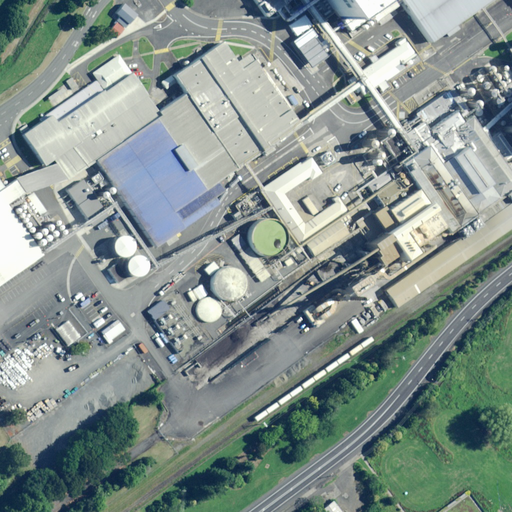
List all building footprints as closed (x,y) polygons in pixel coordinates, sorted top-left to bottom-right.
[(376,0),(384,0),(416,48),(489,0),(509,0),(511,4),(511,0),(282,0),(274,5),(303,48),(376,0)] [(135,15),(123,4),(115,13),(128,24),(135,15)] [(127,26),(117,18),(113,23),(115,25),(108,32),(116,39),(127,26)] [(407,59),(395,42),(350,74),(362,90),(407,59)] [(83,160),(143,249),(210,204),(200,189),(293,126),(246,56),(227,69),(212,47),(160,82),(170,96),(146,111),(114,63),(7,135),(42,187),(83,160)] [(72,76),(65,81),(71,90),(78,85),(72,76)] [(63,85),(46,97),(49,102),(66,90),(63,85)] [(365,101),(363,97),(355,103),(357,106),(365,101)] [(381,226),(362,239),(386,273),(511,184),(511,103),(471,132),(459,115),(389,165),(407,191),(373,215),(381,226)] [(308,152),(257,185),(295,243),(303,238),(338,215),(349,208),(339,193),(304,216),(286,190),(319,168),(308,152)] [(109,216),(83,179),(66,190),(92,228),(109,216)] [(33,193),(26,197),(39,216),(46,212),(33,193)] [(258,193),(249,199),(236,208),(237,210),(230,215),(235,222),(255,208),(264,202),(258,193)] [(0,278),(33,256),(0,206),(0,278)] [(303,238),(313,253),(347,230),(338,215),(303,238)] [(277,255),(280,253),(282,252),(282,251),(284,248),(286,245),(287,242),(287,239),(287,236),(286,233),(285,230),(283,227),(280,224),(278,222),(275,221),(272,220),(269,220),(265,220),(262,221),(259,222),(256,224),(254,226),(252,229),(251,232),(250,235),(249,238),(250,241),(250,245),(252,248),(253,250),(256,253),(258,255),(261,256),(264,257),(268,257),(271,257),(274,256),(277,255)] [(121,257),(123,257),(126,256),(127,255),(128,254),(130,253),(131,251),(131,249),(132,247),(132,245),(132,243),(131,242),(130,240),(129,238),(128,237),(126,236),(124,235),(123,235),(121,234),(119,235),(117,235),(115,236),(113,237),(112,239),(111,240),(110,242),(110,244),(110,246),(110,248),(110,250),(111,251),(112,253),(114,254),(115,255),(117,256),(119,257),(121,257)] [(248,247),(239,253),(260,283),(269,276),(248,247)] [(141,258),(138,256),(137,256),(135,255),(133,255),(131,256),(129,256),(127,257),(126,259),(125,260),(124,262),(123,264),(123,266),(123,267),(123,269),(124,271),(125,273),(126,274),(128,275),(129,276),(131,277),(133,277),(135,277),(137,277),(139,276),(140,275),(142,274),(143,272),(144,271),(145,269),(145,267),(145,265),(144,263),(144,261),(143,260),(141,258)] [(116,263),(107,269),(117,284),(126,278),(116,263)] [(215,296),(217,298),(220,299),(223,300),(226,301),(229,301),(232,301),(235,300),(237,298),(240,296),(242,294),(243,291),(244,289),(245,286),(245,283),(245,280),(244,277),(242,274),(240,272),(238,270),(235,268),(233,267),(230,266),(227,266),(224,267),(221,268),(218,269),(216,271),(214,273),(212,276),(211,279),(210,282),(210,285),(211,288),(212,291),(213,293),(215,296)] [(197,315),(198,317),(198,318),(199,319),(200,320),(202,321),(204,322),(207,323),(209,323),(211,323),(213,322),(215,321),(217,320),(218,318),(220,316),(221,314),(221,312),(221,310),(221,308),(220,306),(219,304),(218,302),(217,300),(215,299),(213,298),(211,298),(208,298),(206,298),(204,298),(202,299),(200,301),(199,302),(197,304),(196,306),(196,308),(196,310),(196,313),(197,315)] [(168,310),(162,301),(147,312),(154,320),(168,310)] [(331,511),(323,501),(309,511),(331,511)]
